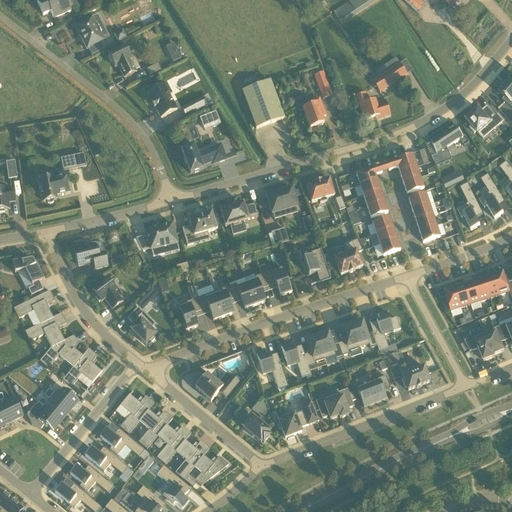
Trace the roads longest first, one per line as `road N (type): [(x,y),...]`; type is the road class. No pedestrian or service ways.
road 1 (residential): [(172,201),(420,123),(461,95),(511,35)]
road 2 (residential): [(406,277),(143,368)]
road 3 (unclassified): [(172,201),(136,127),(0,18)]
road 4 (secondary): [(299,511),(511,410)]
road 5 (residential): [(263,465),(465,386)]
road 6 (residential): [(137,363),(29,495)]
road 7 (residential): [(46,236),(87,317),(137,363)]
road 8 (residential): [(143,368),(263,465)]
road 9 (residential): [(172,201),(46,236)]
road 10 (residential): [(465,386),(406,277)]
